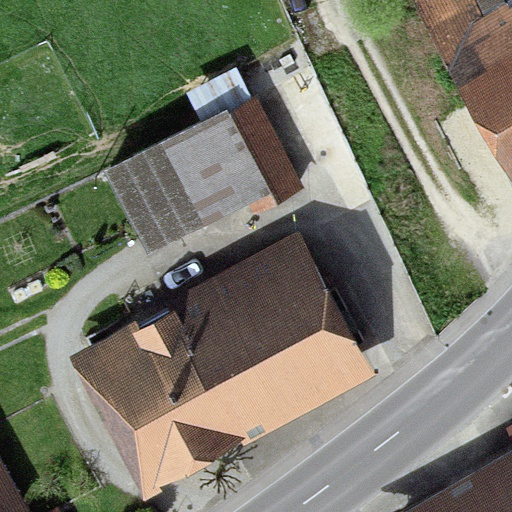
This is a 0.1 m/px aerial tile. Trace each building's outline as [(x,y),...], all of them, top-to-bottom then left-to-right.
[(415,0),(458,81),(511,49),(511,4),(510,6),(505,0),(415,0)] [(511,49),(458,81),(508,166),(511,164),(511,49)] [(298,183),(252,96),(109,166),(141,228),(239,180),(253,206),(298,183)] [(93,348),(148,456),(356,345),(299,237),(93,348)] [(0,466),(0,511),(1,511),(20,502),(0,466)] [(511,511),(511,471),(440,511),(511,511)]
